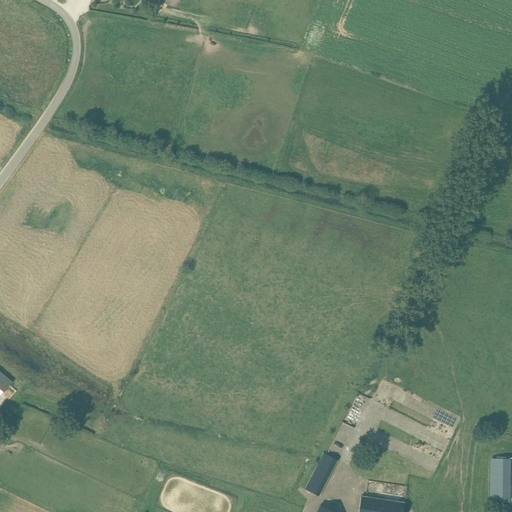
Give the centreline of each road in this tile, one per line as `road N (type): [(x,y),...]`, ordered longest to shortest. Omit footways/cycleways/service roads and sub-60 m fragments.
road 1 (track): [(39,127),(511,252)]
road 2 (track): [(370,400),(486,123)]
road 3 (unclassified): [(0,181),(65,87),(76,52),(65,18),(38,0)]
